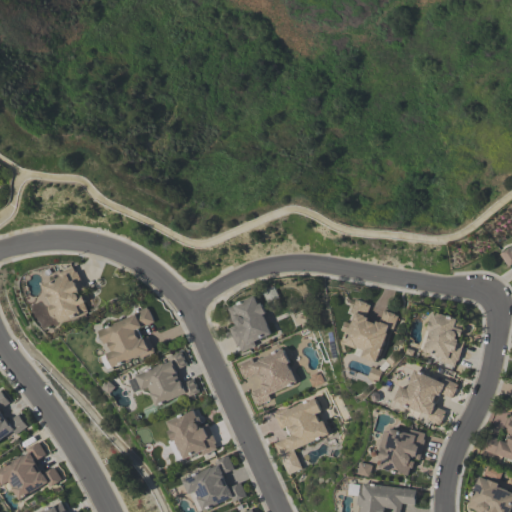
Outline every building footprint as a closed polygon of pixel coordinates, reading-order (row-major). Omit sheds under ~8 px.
[(511,248),(510,250),(510,249),(500,255),(507,266),(511,263),(511,248)] [(44,286),(62,279),(60,274),(74,268),(76,273),(78,272),(85,288),(79,291),(81,294),(79,295),(80,297),(83,296),(86,303),(85,303),(89,311),(61,323),(57,315),(55,316),(50,307),(53,306),(44,286)] [(272,335),(255,343),(256,346),(242,352),(240,347),(238,347),(229,329),(237,325),(236,322),(234,323),(231,317),(232,316),(228,309),(255,297),(259,305),(262,304),(267,314),(264,316),(264,318),(265,317),(269,325),(268,326),(272,335)] [(345,345),(350,334),(343,332),(346,323),(353,325),(357,315),(352,314),(357,300),(361,302),(361,301),(369,304),(369,305),(371,306),(367,318),(370,319),(369,322),(377,325),(378,322),(380,323),(384,311),(388,312),(396,315),(399,317),(394,330),(389,328),(387,334),(388,334),(386,340),(384,347),(383,347),(377,364),(362,358),(355,355),(357,350),(345,345)] [(100,332),(136,316),(135,314),(148,308),(148,309),(149,309),(155,323),(136,331),(140,340),(149,336),(154,349),(155,352),(141,358),(140,356),(139,357),(139,358),(136,359),(134,359),(132,360),(131,362),(128,363),(126,362),(114,368),(108,354),(113,352),(109,344),(106,345),(100,332)] [(425,353),(431,333),(428,332),(429,331),(428,329),(429,324),(431,323),(434,313),(465,322),(463,330),(464,331),(462,338),(459,337),(458,340),(466,342),(459,362),(458,361),(456,367),(441,362),(442,359),(425,353)] [(284,350),(290,364),(288,365),(291,370),(292,370),(298,384),(270,396),(271,400),(258,406),(257,403),(256,403),(253,396),(254,395),(252,392),(263,387),(262,384),(264,383),(261,377),(259,378),(258,374),(247,379),(245,376),(244,376),(241,369),(242,368),(240,365),(251,360),(254,365),(260,362),(259,361),(266,358),(267,356),(271,354),(273,355),(284,350)] [(201,393),(187,399),(186,395),(157,407),(151,395),(152,394),(149,388),(142,391),(142,390),(135,394),(129,380),(153,369),(153,368),(158,366),(159,367),(165,364),(163,360),(182,351),(188,366),(176,371),(182,384),(195,379),(201,393)] [(440,426),(427,420),(429,416),(424,414),(424,415),(395,402),(401,387),(408,391),(411,384),(410,384),(416,371),(444,384),(446,380),(459,385),(457,389),(458,390),(454,397),(453,399),(442,395),(440,398),(438,396),(435,404),(437,405),(436,407),(446,412),(445,416),(442,423),(441,423),(440,426)] [(29,428),(18,436),(16,432),(0,443),(0,392),(2,391),(11,404),(1,411),(4,414),(2,416),(7,422),(9,421),(10,423),(20,415),(29,428)] [(275,444),(293,436),(289,426),(281,430),(275,417),(276,416),(275,414),(289,407),(290,410),(291,410),(291,409),(294,407),(296,408),(299,406),(299,404),(302,403),(304,404),(316,399),(322,413),(316,415),(320,423),(323,421),(330,435),(295,451),(303,469),(289,475),(289,474),(288,474),(275,444)] [(218,450),(203,456),(202,453),(184,460),(180,451),(180,452),(176,444),(177,443),(176,441),(173,443),(172,440),(170,440),(169,436),(169,434),(168,432),(171,431),(167,422),(194,411),(197,418),(200,417),(202,424),(199,425),(200,428),(209,424),(217,443),(215,444),(218,450)] [(511,463),(511,421),(509,420),(503,440),(490,436),(484,454),(511,463)] [(426,434),(425,440),(426,441),(420,461),(413,459),(412,462),(415,463),(413,469),(411,469),(409,477),(381,470),(383,461),(380,461),(382,451),(380,451),(385,432),(390,434),(391,430),(410,435),(411,430),(426,434)] [(6,487),(0,477),(0,472),(13,464),(13,463),(19,459),(20,461),(26,457),(26,458),(31,455),(28,450),(40,443),(48,456),(37,462),(39,465),(37,467),(42,474),(44,473),(45,475),(56,468),(64,481),(51,489),(49,485),(23,501),(16,489),(13,483),(6,487)] [(183,481),(199,474),(199,473),(205,470),(205,471),(212,468),(213,469),(218,467),(216,462),(229,456),(235,470),(223,475),(225,478),(224,479),(227,487),(228,486),(229,488),(241,483),(247,497),(234,503),(232,499),(204,511),(198,499),(199,499),(196,493),(190,496),(183,481)] [(511,493),(511,508),(510,511),(477,511),(475,511),(468,508),(480,478),(488,481),(490,481),(491,480),(497,482),(497,484),(499,485),(498,488),(500,489),(500,488),(508,491),(508,492),(511,493)] [(417,491),(416,495),(417,496),(415,506),(403,505),(402,511),(401,511),(400,511),(360,511),(361,506),(358,506),(359,495),(362,495),(364,484),(417,491)] [(67,511),(64,503),(39,511),(67,511)]
